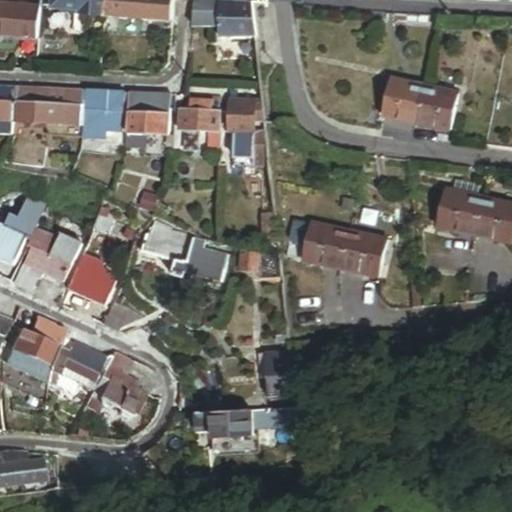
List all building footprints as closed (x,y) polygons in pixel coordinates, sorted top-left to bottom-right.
[(109,0),(44,0),(44,7),(54,8),(54,11),(77,13),(84,14),(83,17),(107,19),(109,0)] [(146,0),(109,0),(107,19),(127,21),(128,18),(143,20),(145,19),(146,0)] [(174,25),(177,0),(146,0),(145,19),(143,20),(143,22),(174,25)] [(215,2),(197,1),(193,32),(215,34),(215,2)] [(254,4),(223,1),(222,41),(258,41),(254,4)] [(0,34),(41,38),(43,12),(0,9),(0,34)] [(0,34),(0,40),(40,43),(41,38),(0,34)] [(384,116),(418,124),(426,87),(392,80),(384,116)] [(426,87),(418,124),(452,131),(460,95),(426,87)] [(0,123),(17,124),(17,105),(18,90),(2,89),(1,103),(0,103),(0,123)] [(51,91),(18,90),(17,105),(51,106),(51,91)] [(69,106),(70,92),(51,91),(51,106),(63,106),(69,106)] [(87,92),(70,92),(69,106),(63,106),(62,126),(86,127),(87,92)] [(125,133),(126,94),(87,92),(86,127),(86,140),(103,141),(104,132),(125,133)] [(146,94),(132,94),(131,109),(152,110),(152,103),(146,103),(146,94)] [(171,110),(171,95),(146,94),(146,103),(152,103),(152,110),(171,110)] [(222,96),(190,95),(190,111),(222,111),(222,96)] [(239,158),(257,157),(255,98),(230,99),(231,132),(238,131),(239,158)] [(265,98),(255,98),(257,157),(258,165),(266,164),(268,130),(267,123),(265,98)] [(17,105),(17,124),(47,126),(62,126),(63,106),(51,106),(17,105)] [(131,109),(131,135),(155,136),(170,136),(171,110),(152,110),(131,109)] [(221,153),(222,111),(190,111),(181,110),(180,131),(213,132),(212,153),(221,153)] [(62,126),(47,126),(47,139),(86,140),(86,127),(62,126)] [(155,136),(131,135),(130,148),(155,148),(155,136)] [(258,165),(257,157),(239,158),(239,166),(258,165)] [(134,190),(121,184),(115,195),(129,201),(134,190)] [(27,214),(43,221),(54,198),(38,191),(27,214)] [(439,228),(478,237),(485,200),(447,192),(439,228)] [(511,205),(485,200),(478,237),(511,243),(511,205)] [(28,239),(34,241),(38,232),(39,229),(13,217),(7,229),(28,239)] [(28,239),(7,229),(0,225),(0,240),(23,251),(28,239)] [(342,270),(350,233),(312,225),(304,261),(342,270)] [(34,241),(27,255),(31,257),(26,267),(43,275),(66,285),(74,267),(55,258),(60,246),(62,243),(38,232),(34,241)] [(168,242),(152,238),(148,256),(178,262),(174,277),(187,280),(188,274),(226,283),(231,258),(206,252),(208,245),(195,243),(196,239),(170,233),(168,242)] [(387,241),(350,233),(342,270),(380,278),(387,241)] [(23,251),(0,240),(0,262),(15,269),(23,251)] [(80,255),(60,246),(55,258),(74,267),(80,255)] [(88,255),(79,274),(93,280),(101,261),(88,255)] [(260,255),(243,255),(243,273),(259,274),(260,255)] [(119,282),(101,261),(93,280),(116,290),(119,282)] [(43,275),(26,267),(24,272),(41,280),(43,275)] [(79,274),(71,292),(107,309),(116,290),(93,280),(79,274)] [(413,288),(415,309),(424,309),(422,287),(413,288)] [(134,312),(116,304),(106,326),(120,333),(134,312)] [(145,317),(134,312),(120,333),(121,333),(124,330),(143,321),(145,317)] [(0,335),(7,338),(15,322),(0,315),(0,335)] [(65,339),(69,331),(39,318),(37,317),(29,334),(22,331),(13,350),(14,351),(8,364),(49,383),(50,376),(51,368),(65,339)] [(292,336),(280,338),(281,345),(292,344),(292,336)] [(75,343),(65,339),(51,368),(50,376),(49,383),(74,395),(79,385),(95,393),(105,375),(108,369),(116,353),(107,358),(95,384),(63,369),(75,343)] [(107,358),(75,343),(63,369),(95,384),(107,358)] [(297,409),(300,408),(294,354),(293,352),(282,354),(269,355),(272,382),(275,410),(297,409)] [(127,379),(136,362),(116,353),(108,369),(126,378),(127,379)] [(269,355),(260,356),(263,383),(272,382),(269,355)] [(108,369),(105,375),(112,378),(124,384),(126,378),(108,369)] [(95,393),(93,397),(101,402),(112,378),(105,375),(95,393)] [(127,379),(126,378),(124,384),(112,378),(101,402),(135,419),(147,397),(133,389),(136,384),(127,379)] [(275,410),(256,411),(257,429),(262,428),(299,427),(297,409),(275,410)] [(256,411),(199,414),(201,434),(203,435),(217,434),(217,441),(258,439),(257,429),(256,411)] [(258,439),(217,441),(218,447),(263,443),(262,428),(257,429),(258,439)] [(148,456),(147,457),(165,475),(177,474),(179,462),(163,445),(161,447),(159,448),(158,450),(157,451),(155,452),(154,453),(152,454),(150,455),(148,456)] [(1,462),(2,467),(30,464),(29,455),(11,453),(0,455),(1,462)] [(0,489),(47,483),(45,462),(30,464),(2,467),(1,462),(0,461),(0,489)]
